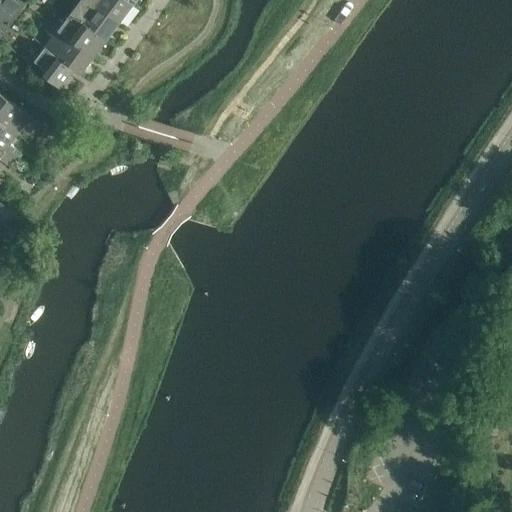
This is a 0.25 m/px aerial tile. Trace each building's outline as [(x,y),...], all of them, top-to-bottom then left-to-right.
[(0,0),(0,36),(25,4),(20,0),(0,0)] [(120,21),(91,0),(76,0),(79,2),(71,12),(107,38),(120,21)] [(133,4),(127,0),(91,0),(120,21),(133,4)] [(107,38),(71,12),(63,22),(52,13),(47,20),(94,56),(107,38)] [(94,56),(47,20),(41,28),(53,36),(45,46),(73,67),(72,68),(80,74),(94,56)] [(73,67),(45,46),(38,56),(26,48),(20,56),(60,85),(72,68),(73,67)] [(42,124),(0,92),(0,120),(17,133),(25,123),(36,132),(42,124)] [(17,133),(0,120),(0,147),(16,159),(21,152),(9,144),(17,133)] [(16,159),(0,147),(0,158),(10,167),(16,159)]
